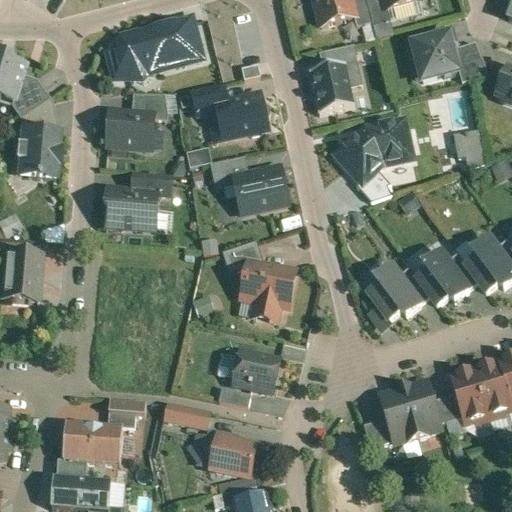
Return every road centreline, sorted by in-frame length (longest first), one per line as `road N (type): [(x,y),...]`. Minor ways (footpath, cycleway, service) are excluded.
road 1 (residential): [(268,0),(343,372)]
road 2 (residential): [(52,372),(70,343),(80,284),(83,87),(68,17)]
road 3 (residential): [(511,322),(343,372)]
road 4 (residential): [(343,372),(308,410),(298,442),(305,511)]
road 5 (residential): [(18,511),(52,372)]
